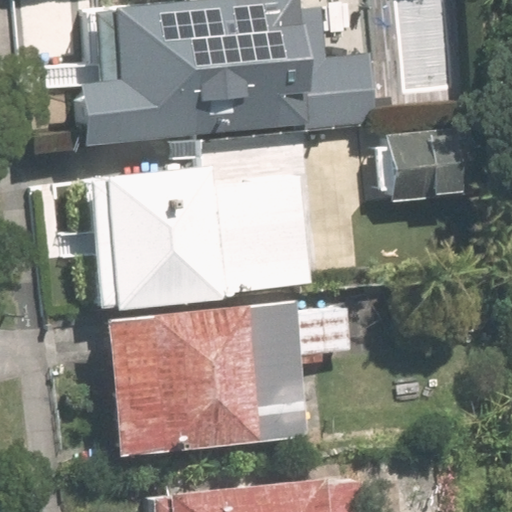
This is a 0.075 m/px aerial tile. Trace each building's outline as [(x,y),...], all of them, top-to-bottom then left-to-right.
[(110,0),(116,68),(70,71),(76,136),(371,114),(366,44),(321,47),(317,0),(110,0)] [(378,129),(387,196),(467,185),(459,119),(378,129)] [(95,174),(111,303),(302,279),(289,175),(203,186),(199,160),(95,174)] [(286,290),(99,313),(117,456),(304,432),(292,340),(343,333),(338,296),(288,303),(286,290)] [(350,511),(346,469),(158,489),(160,511),(350,511)]
